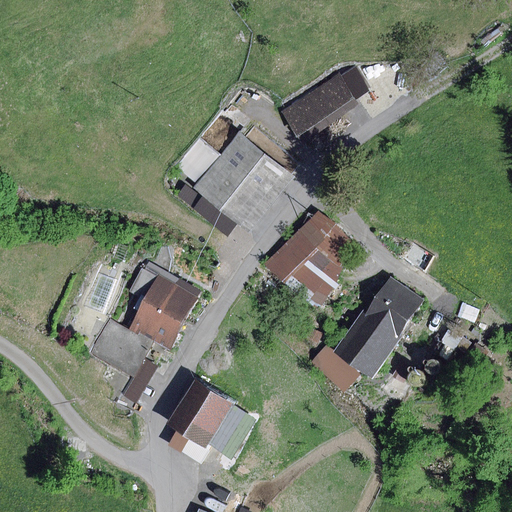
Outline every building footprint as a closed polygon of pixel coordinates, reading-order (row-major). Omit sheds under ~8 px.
[(342,73),(284,111),(302,137),(359,99),(342,73)] [(299,176),(244,132),(224,157),(200,139),(178,167),(200,185),(196,189),(206,197),(196,209),(232,237),(243,223),(254,232),(299,176)] [(342,224),(323,212),(269,266),(324,308),(342,282),(360,245),(342,224)] [(204,298),(163,275),(132,331),(113,321),(95,353),(137,376),(139,377),(148,359),(157,343),(174,352),(204,298)] [(431,300),(395,278),(372,313),(368,310),(341,353),(382,379),(408,338),(407,338),(431,300)] [(329,345),(315,362),(351,393),(365,376),(329,345)] [(163,367),(148,359),(139,377),(137,376),(125,396),(141,405),(163,367)] [(436,373),(437,374),(440,376),(442,376),(445,376),(448,375),(449,373),(451,370),(451,367),(450,365),(449,362),(446,361),(444,360),(441,360),(438,361),(436,362),(435,365),(434,367),(434,370),(436,373)] [(424,387),(427,387),(430,386),(432,384),(433,381),(434,379),(433,376),(432,373),(430,371),(427,370),(424,370),(422,371),(419,372),(417,374),(416,377),(416,380),(417,383),(419,385),(421,387),(424,387)] [(243,403),(204,379),(175,424),(183,429),(173,445),(206,466),(215,451),(223,456),(251,412),(241,407),(243,403)]
